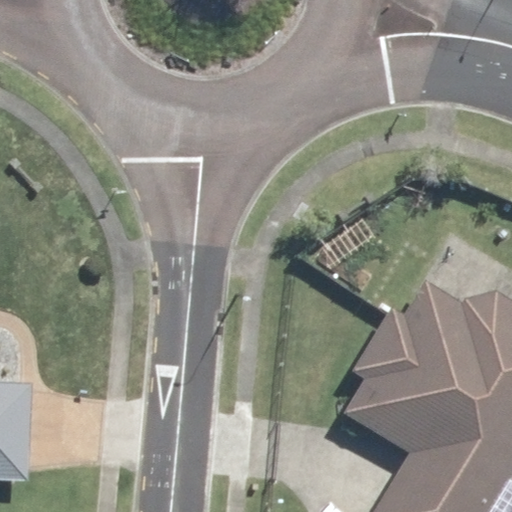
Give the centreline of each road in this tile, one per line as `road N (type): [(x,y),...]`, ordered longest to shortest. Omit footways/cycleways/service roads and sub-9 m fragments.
road 1 (residential): [(167,511),(205,131)]
road 2 (residential): [(205,131),(132,110),(87,77),(55,32)]
road 3 (residential): [(335,66),(293,103),(205,131)]
road 4 (residential): [(460,33),(335,66)]
